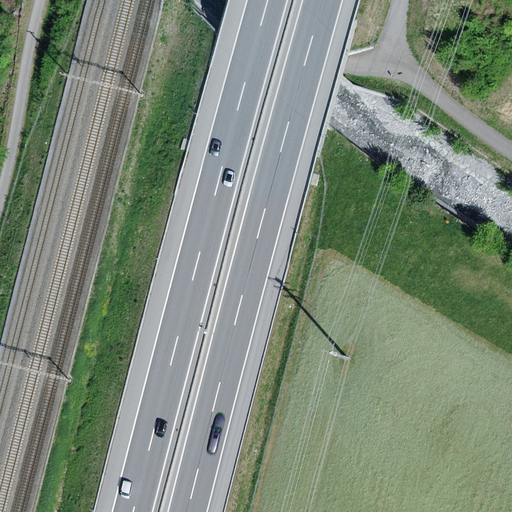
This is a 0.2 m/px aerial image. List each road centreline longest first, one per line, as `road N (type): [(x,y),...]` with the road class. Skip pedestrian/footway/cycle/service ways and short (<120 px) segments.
road 1 (motorway): [(270,0),(133,511)]
road 2 (motorway): [(187,511),(323,0)]
road 3 (track): [(269,0),(343,62),(387,64),(511,150)]
road 4 (track): [(0,195),(39,0)]
